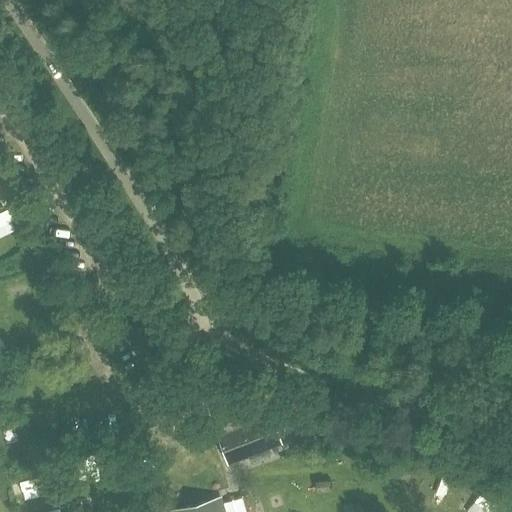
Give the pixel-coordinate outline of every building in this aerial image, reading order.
[(3,215),(0,216),(0,240),(11,237),(3,215)] [(237,369),(199,382),(201,386),(208,405),(245,392),(243,385),(237,369)] [(264,397),(210,416),(227,465),(281,446),(264,397)] [(322,427),(307,418),(308,416),(295,407),(284,425),(297,433),(299,429),(314,439),(322,427)] [(484,496),(472,511),(473,511),(494,511),(499,507),(484,496)] [(233,511),(230,498),(179,511),(233,511)]
